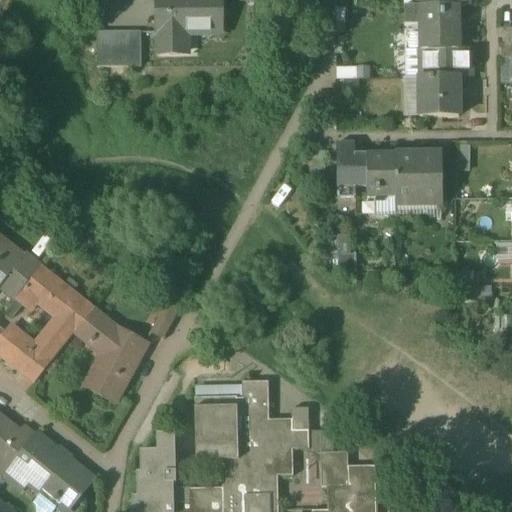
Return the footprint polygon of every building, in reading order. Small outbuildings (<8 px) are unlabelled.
[(221,0),(156,0),(157,36),(159,36),(159,57),(183,57),(183,36),(222,35),(221,0)] [(415,0),(416,9),(457,9),(467,9),(466,0),(415,0)] [(416,9),(404,10),(404,28),(421,28),(421,9),(416,9)] [(457,9),(421,9),(421,28),(422,53),(454,53),(458,52),(457,9)] [(511,30),(497,31),(498,60),(511,60),(511,30)] [(141,34),(97,35),(97,70),(141,70),(141,34)] [(454,53),(422,53),(422,81),(459,81),(470,81),(470,60),(454,61),(454,53)] [(422,81),(419,82),(419,120),(459,120),(459,81),(422,81)] [(354,146),(336,146),(337,201),(355,200),(355,190),(367,190),(366,158),(355,158),(354,146)] [(394,157),(366,158),(367,190),(367,202),(374,202),(395,202),(394,157)] [(439,157),(394,157),(395,202),(395,205),(441,204),(439,157)] [(395,205),(395,202),(374,202),(374,218),(395,218),(395,205)] [(0,240),(0,286),(3,283),(19,296),(40,269),(25,257),(23,259),(0,240)] [(357,262),(338,262),(338,274),(357,274),(357,262)] [(35,347),(11,328),(0,341),(0,358),(35,386),(74,336),(91,315),(93,312),(40,269),(19,296),(15,301),(24,307),(26,304),(35,311),(39,306),(56,319),(35,347)] [(167,304),(150,336),(163,343),(179,312),(167,304)] [(116,333),(91,315),(74,336),(101,357),(85,389),(116,405),(146,348),(116,333)] [(309,452),(309,434),(309,433),(293,434),(292,422),(291,422),(269,422),(268,384),(242,385),(242,401),(237,401),(237,399),(194,400),(196,464),(221,464),(222,491),(173,492),(173,511),(376,511),(375,468),(348,469),(346,469),(346,476),(326,477),(326,490),(326,511),(278,511),(278,480),(294,479),(293,453),(309,452)] [(309,433),(308,411),(291,411),(291,422),(292,422),(293,434),(309,433)] [(0,460),(19,434),(0,418),(0,460)] [(19,434),(0,460),(0,475),(3,478),(35,437),(24,429),(19,434)] [(333,433),(309,434),(309,452),(309,457),(320,456),(333,456),(333,433)] [(92,482),(35,437),(3,478),(19,491),(27,482),(60,509),(62,510),(65,510),(69,510),(71,508),(72,507),(74,505),(74,503),(75,502),(75,500),(74,496),(86,481),(91,484),(92,482)] [(157,454),(140,454),(140,476),(136,476),(137,500),(133,500),(130,511),(173,511),(173,492),(173,487),(176,487),(175,437),(156,437),(157,454)] [(333,456),(320,456),(321,490),(326,490),(326,477),(346,476),(346,469),(348,469),(347,455),(333,456)] [(13,511),(0,501),(0,511),(13,511)]
